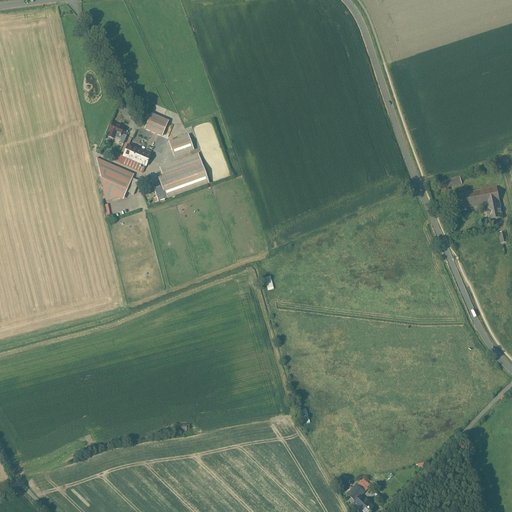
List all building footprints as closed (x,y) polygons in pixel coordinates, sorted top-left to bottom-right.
[(168,122),(151,115),(145,130),(161,137),(168,122)] [(124,129),(112,124),(109,131),(110,131),(107,137),(112,140),(114,136),(122,139),(123,135),(121,135),(124,129)] [(188,136),(169,143),(174,157),(193,150),(188,136)] [(124,157),(121,164),(142,173),(150,156),(141,152),(133,148),(134,148),(131,147),(130,147),(128,146),(124,157)] [(144,147),(141,152),(150,156),(152,151),(144,147)] [(121,164),(124,157),(116,154),(113,161),(121,164)] [(161,186),(166,199),(208,184),(198,155),(160,168),(163,177),(158,179),(161,186)] [(134,175),(96,159),(105,201),(125,196),(126,192),(132,179),(134,175)] [(460,176),(438,182),(440,190),(462,184),(460,176)] [(139,182),(132,179),(126,192),(133,195),(139,182)] [(166,199),(161,186),(153,189),(158,202),(166,199)] [(497,188),(460,195),(463,209),(485,205),(499,202),(497,188)] [(499,202),(485,205),(488,221),(502,218),(499,202)] [(505,232),(498,234),(501,244),(507,243),(505,232)] [(271,276),(265,278),(269,291),(275,289),(271,276)] [(302,410),(304,424),(310,423),(308,409),(302,410)] [(361,483),(358,486),(365,492),(368,489),(361,483)] [(347,494),(355,502),(361,497),(365,492),(358,486),(356,484),(347,494)] [(355,502),(354,504),(358,507),(356,509),(358,511),(362,511),(363,511),(372,511),(375,509),(361,497),(355,502)]
